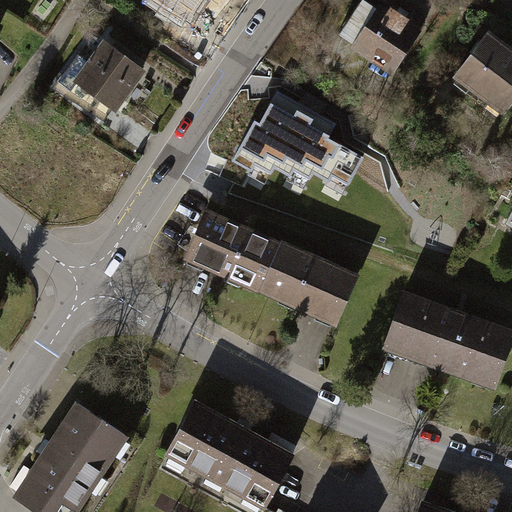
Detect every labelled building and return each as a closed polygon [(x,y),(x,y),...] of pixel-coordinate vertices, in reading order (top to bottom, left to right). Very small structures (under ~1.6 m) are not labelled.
[(206,0),(162,0),(195,20),(206,0)] [(423,39),(369,1),(342,39),(396,78),(423,39)] [(511,114),(511,45),(493,30),(457,76),(510,117),(511,114)] [(146,76),(106,46),(77,85),(117,115),(146,76)] [(336,124),(278,91),(260,123),(255,120),(233,159),(251,170),(255,163),(271,173),(275,166),(290,175),(294,169),(310,179),(314,172),(328,180),(331,173),(349,183),(364,156),(329,136),(336,124)] [(359,277),(208,210),(183,264),(221,281),(288,311),(334,332),(359,277)] [(511,361),(511,333),(404,296),(385,349),(502,390),(511,361)] [(93,511),(141,439),(79,398),(15,496),(40,511),(93,511)] [(266,511),(296,459),(197,404),(161,469),(239,511),(266,511)]
